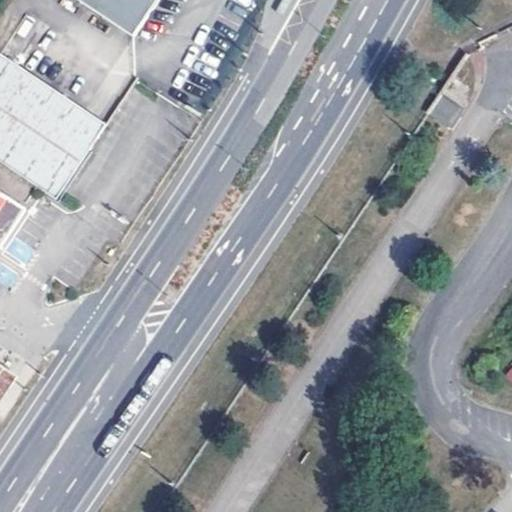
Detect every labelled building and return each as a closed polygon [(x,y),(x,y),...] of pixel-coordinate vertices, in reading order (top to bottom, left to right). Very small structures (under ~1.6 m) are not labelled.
[(80,0),(133,35),(156,0),(80,0)] [(0,20),(0,126),(104,187),(157,104),(5,13),(0,20)] [(451,128),(463,110),(440,95),(428,113),(451,128)] [(0,243),(24,208),(0,192),(0,243)] [(0,364),(0,406),(20,378),(0,364)]
